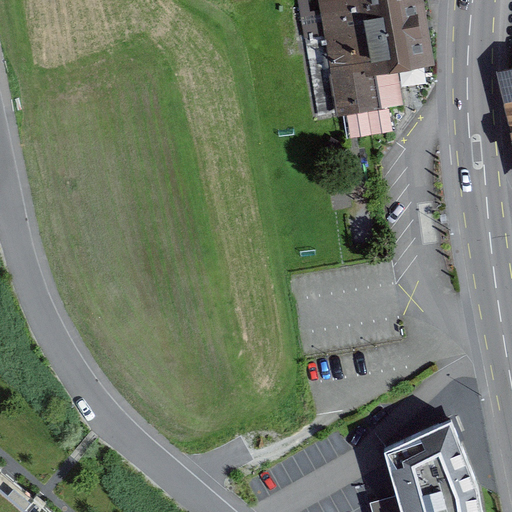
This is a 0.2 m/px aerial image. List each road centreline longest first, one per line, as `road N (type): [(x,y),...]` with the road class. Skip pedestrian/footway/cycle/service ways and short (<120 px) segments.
road 1 (residential): [(0,167),(38,309),(71,371),(114,428),(211,511)]
road 2 (primary): [(476,0),(471,79),(487,243)]
road 3 (primary): [(487,243),(511,395)]
